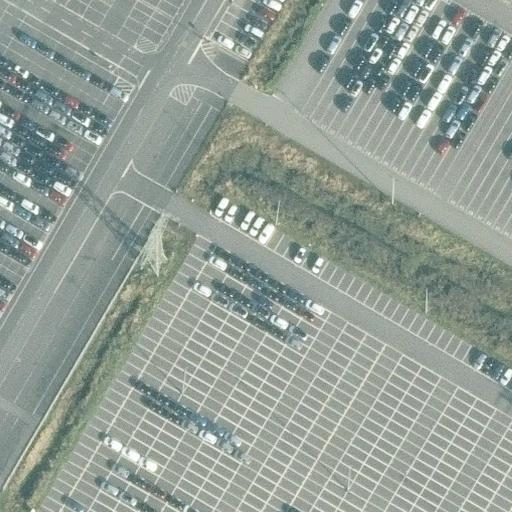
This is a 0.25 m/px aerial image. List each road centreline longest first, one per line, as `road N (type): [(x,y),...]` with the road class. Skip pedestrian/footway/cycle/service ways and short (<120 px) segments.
road 1 (unknown): [(108,174),(511,410)]
road 2 (unclassified): [(0,360),(210,0)]
road 3 (track): [(187,276),(45,511)]
